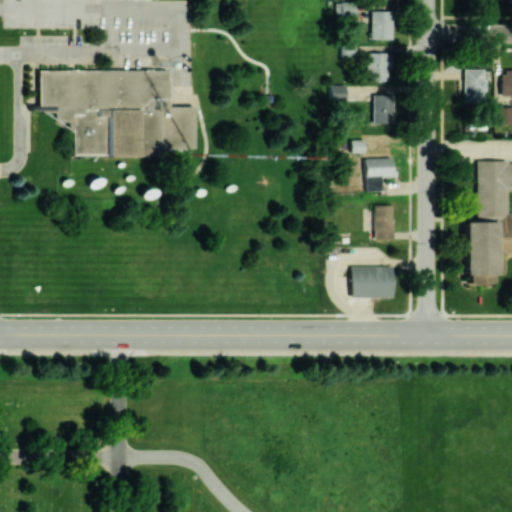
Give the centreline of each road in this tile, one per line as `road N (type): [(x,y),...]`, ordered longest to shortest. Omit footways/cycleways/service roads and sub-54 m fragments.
road 1 (secondary): [(0,335),(511,335)]
road 2 (residential): [(427,335),(427,0)]
